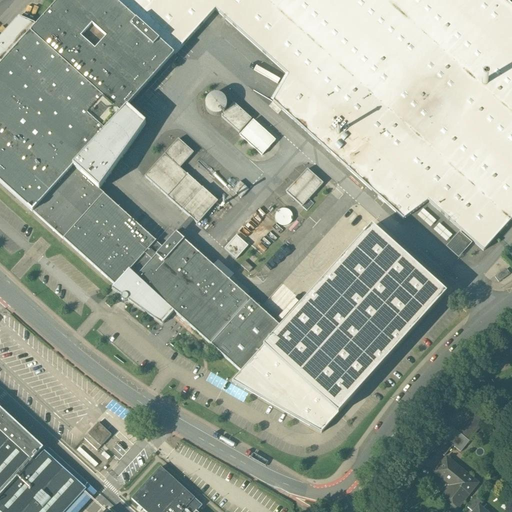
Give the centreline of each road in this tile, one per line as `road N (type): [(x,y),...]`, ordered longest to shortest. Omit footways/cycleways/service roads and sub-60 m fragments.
road 1 (unclassified): [(340,490),(274,481),(203,441),(130,395),(0,287)]
road 2 (unclassified): [(511,298),(440,365),(340,490)]
road 3 (unknown): [(208,248),(260,285),(356,187)]
road 4 (unknown): [(208,248),(130,176),(169,104)]
